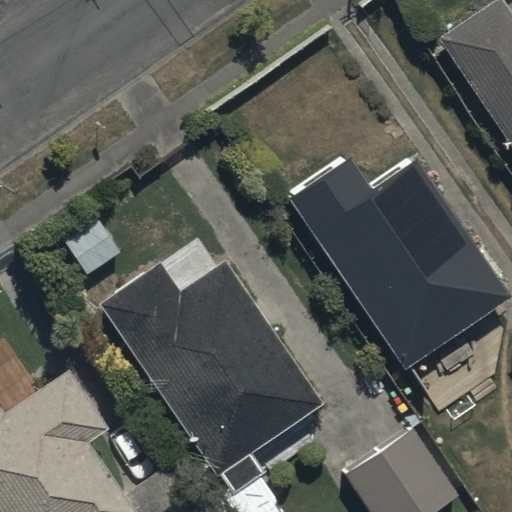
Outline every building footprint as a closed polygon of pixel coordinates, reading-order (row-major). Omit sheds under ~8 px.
[(511,7),(507,0),(475,0),(436,27),(511,138),(511,7)] [(347,146),(286,187),(404,359),(510,286),(414,146),(369,177),(347,146)] [(161,250),(94,294),(211,464),(319,390),(222,249),(180,278),(161,250)] [(67,360),(2,403),(0,399),(0,511),(127,511),(136,506),(86,430),(105,417),(67,360)] [(412,422),(343,467),(371,511),(421,511),(456,490),(412,422)]
